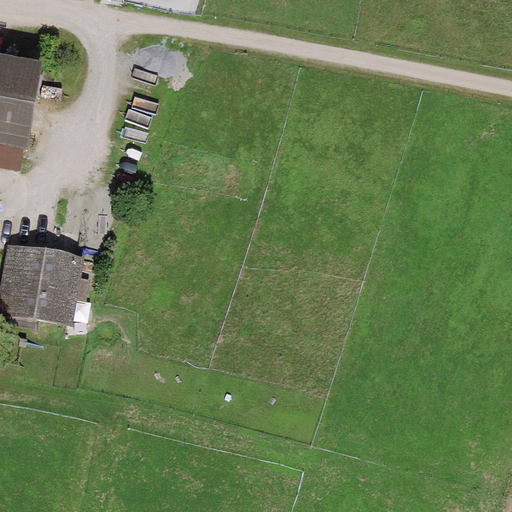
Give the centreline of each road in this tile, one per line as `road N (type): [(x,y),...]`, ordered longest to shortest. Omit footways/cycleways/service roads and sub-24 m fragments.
road 1 (track): [(2,0),(511,90)]
road 2 (unknown): [(127,21),(53,203)]
